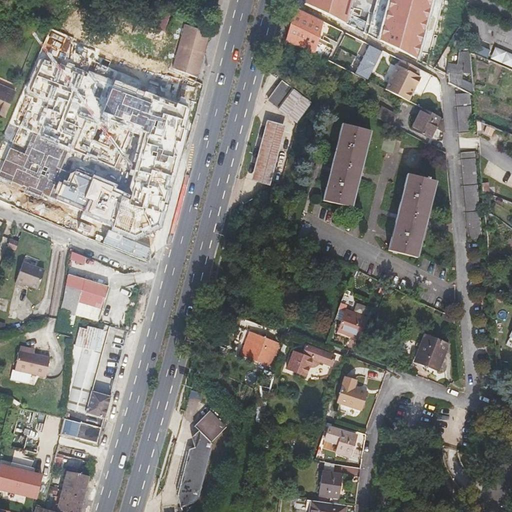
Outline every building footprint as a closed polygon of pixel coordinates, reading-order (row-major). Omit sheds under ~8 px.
[(107,54),(196,82),(197,77),(209,36),(217,0),(16,0),(54,16),(50,28),(107,54)] [(305,0),(304,4),(347,25),(353,0),(305,0)] [(376,0),(368,35),(416,59),(419,52),(430,54),(444,0),(376,0)] [(295,9),(286,41),(314,54),(323,22),(295,9)] [(191,102),(108,67),(111,61),(104,59),(107,54),(50,28),(22,94),(31,98),(0,172),(0,182),(26,193),(48,202),(80,216),(112,229),(135,238),(156,230),(160,217),(173,168),(187,116),(191,102)] [(481,46),(479,33),(471,34),(473,52),(487,57),(490,50),(481,46)] [(383,51),(369,44),(354,74),(367,81),(383,51)] [(511,54),(493,47),(489,57),(511,67),(511,54)] [(459,51),(458,65),(450,64),(448,75),(449,83),(461,89),(463,77),(463,72),(472,72),(470,52),(470,50),(459,51)] [(397,65),(385,89),(401,98),(408,101),(420,77),(420,76),(414,73),(417,68),(401,60),(399,65),(397,65)] [(0,115),(6,118),(19,85),(0,77),(0,115)] [(463,77),(461,89),(468,93),(470,94),(474,96),(474,93),(473,82),(463,77)] [(268,100),(298,122),(312,103),(282,81),(268,100)] [(470,94),(468,93),(456,94),(459,133),(473,132),(470,94)] [(381,107),(376,117),(393,126),(398,116),(381,107)] [(433,107),(430,112),(434,114),(437,115),(440,110),(433,107)] [(411,129),(430,139),(436,128),(445,132),(443,119),(437,115),(434,114),(430,112),(422,108),(411,129)] [(258,183),(270,186),(286,125),(275,122),(267,120),(250,181),(258,183)] [(330,170),(322,200),(352,208),(359,178),(360,174),(362,167),(371,131),(341,124),(332,161),(331,166),(330,170)] [(475,151),(461,152),(469,239),(482,238),(475,151)] [(388,250),(418,258),(421,243),(426,224),(428,217),(437,181),(418,177),(412,175),(407,174),(398,212),(396,217),(394,225),(392,235),(388,250)] [(17,243),(9,240),(6,247),(15,250),(17,243)] [(85,263),(86,254),(72,252),(71,261),(85,263)] [(44,271),(22,262),(15,283),(23,286),(24,284),(38,288),(44,271)] [(362,272),(354,269),(352,275),(359,278),(362,272)] [(108,287),(67,274),(59,312),(61,312),(57,329),(71,333),(75,316),(75,313),(98,320),(108,287)] [(337,332),(358,339),(366,317),(345,310),(337,332)] [(443,313),(441,318),(455,325),(454,318),(448,315),(443,313)] [(62,418),(60,433),(97,444),(111,396),(92,391),(108,325),(104,325),(102,330),(87,326),(86,329),(79,327),(74,346),(72,387),(62,418)] [(273,362),(280,343),(257,334),(256,338),(253,337),(250,344),(253,345),(252,348),(244,345),(240,355),(261,363),(263,359),(273,362)] [(449,344),(425,335),(414,361),(436,370),(442,354),(445,355),(449,344)] [(332,366),(336,355),(305,344),(302,354),(292,350),(286,368),(307,376),(311,367),(313,367),(315,366),(317,365),(319,363),(320,362),(332,366)] [(20,345),(19,350),(34,354),(35,349),(20,345)] [(45,377),(50,357),(34,354),(19,350),(14,370),(11,370),(10,379),(29,383),(31,374),(45,377)] [(442,354),(436,370),(439,371),(445,355),(442,354)] [(362,411),(368,392),(354,387),(357,380),(344,376),(336,403),(362,411)] [(199,498),(213,444),(212,442),(227,427),(210,411),(195,426),(199,429),(191,437),(194,447),(189,449),(177,495),(180,507),(194,503),(199,498)] [(269,440),(271,428),(263,426),(261,438),(269,440)] [(350,457),(356,435),(329,427),(325,440),(338,444),(336,453),(350,457)] [(52,469),(58,470),(61,458),(55,457),(52,469)] [(336,473),(337,465),(325,462),(323,471),(336,473)] [(43,475),(1,464),(0,468),(0,488),(37,498),(43,475)] [(61,494),(83,498),(89,476),(67,471),(61,494)] [(338,499),(342,474),(336,473),(323,471),(322,471),(318,496),(338,499)] [(61,494),(55,511),(79,511),(83,498),(61,494)] [(344,511),(345,505),(312,500),(310,511),(344,511)]
